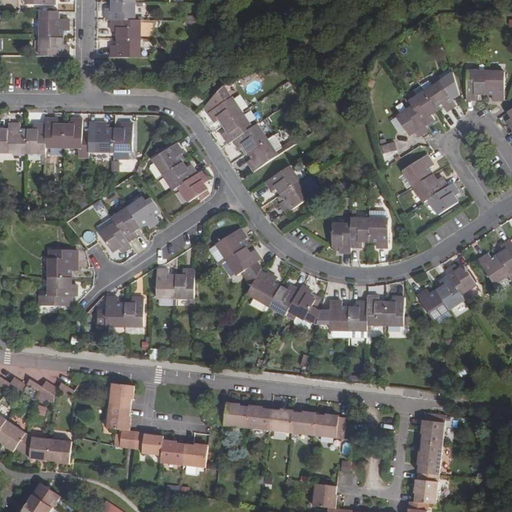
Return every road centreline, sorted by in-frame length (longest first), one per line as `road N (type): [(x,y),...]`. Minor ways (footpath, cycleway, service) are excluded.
road 1 (residential): [(352,494),(398,499),(410,404),(0,357)]
road 2 (residential): [(238,191),(278,247),(354,275),(409,267),(491,218)]
road 3 (residential): [(491,218),(440,140),(481,114),(511,162)]
road 4 (residential): [(88,101),(178,109),(238,191)]
road 5 (residential): [(112,277),(238,191)]
